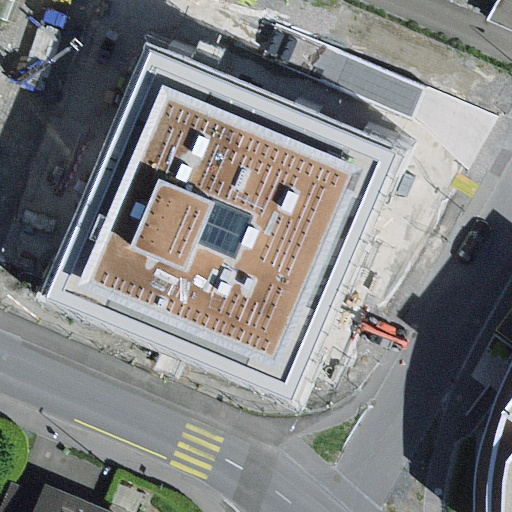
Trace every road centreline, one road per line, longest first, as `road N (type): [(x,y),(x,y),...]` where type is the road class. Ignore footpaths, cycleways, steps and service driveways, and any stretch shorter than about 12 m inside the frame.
road 1 (primary): [(0,362),(198,445),(299,511)]
road 2 (residential): [(345,511),(511,229)]
